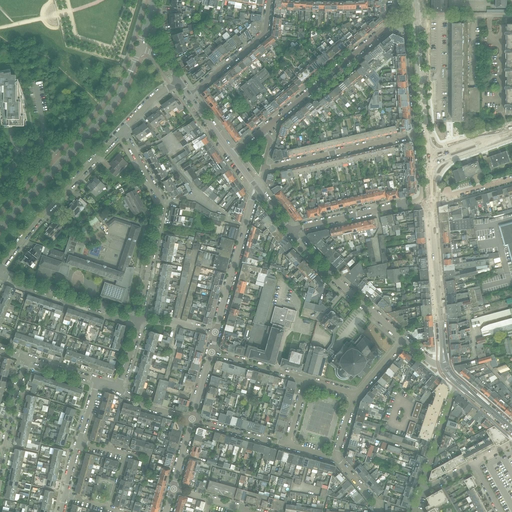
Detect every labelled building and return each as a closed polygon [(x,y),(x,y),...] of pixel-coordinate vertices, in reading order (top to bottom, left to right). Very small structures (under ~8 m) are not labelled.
[(182,2),(174,0),(171,0),(171,3),(172,3),(171,7),(176,7),(186,9),(185,11),(190,12),(191,9),(191,8),(186,7),(181,6),(182,2)] [(214,0),(213,8),(216,9),(217,6),(221,7),(222,0),(214,0)] [(228,0),(222,0),(221,7),(219,13),(221,13),(221,11),(222,11),(223,9),(224,6),(225,0),(228,1),(228,0)] [(259,6),(259,7),(259,12),(262,12),(263,0),(255,0),(255,6),(259,6)] [(294,1),(287,0),(285,19),(286,19),(287,14),(289,15),(289,11),(290,10),(293,10),(294,1)] [(431,0),(432,12),(435,12),(435,13),(441,13),(441,12),(443,12),(443,0),(431,0)] [(386,13),(386,12),(376,13),(375,13),(375,16),(377,16),(377,18),(376,19),(374,18),(372,16),(373,15),(373,13),(371,13),(368,13),(368,15),(370,17),(377,26),(378,26),(377,26),(378,25),(383,22),(383,21),(384,21),(386,19),(386,18),(386,15),(386,13)] [(273,21),(273,23),(292,26),(292,23),(287,23),(287,22),(281,22),(281,18),(273,17),(273,21)] [(377,26),(370,17),(365,21),(372,30),(373,30),(372,30),(374,29),(374,28),(375,28),(376,27),(376,26),(377,26)] [(357,23),(355,20),(353,21),(356,24),(355,25),(359,30),(357,31),(362,38),(363,38),(363,37),(364,37),(365,37),(365,36),(365,35),(367,34),(361,28),(361,27),(358,23),(357,23)] [(364,25),(361,27),(361,28),(367,34),(372,30),(365,21),(364,20),(362,22),(364,25)] [(261,21),(254,21),(249,25),(249,26),(246,28),(253,36),(260,30),(261,21)] [(357,31),(349,22),(343,25),(346,28),(346,29),(349,27),(352,31),(353,31),(353,32),(351,34),(357,42),(358,42),(358,41),(359,42),(360,41),(360,40),(362,38),(357,31)] [(453,23),(453,39),(468,39),(468,22),(460,22),(460,23),(453,23)] [(238,28),(241,30),(240,30),(248,40),(253,36),(246,28),(245,27),(242,29),(240,26),(238,28)] [(241,30),(238,28),(237,29),(241,34),(238,37),(241,41),(243,43),(248,40),(240,30),(241,30)] [(241,41),(238,37),(235,33),(232,35),(232,34),(231,34),(230,33),(229,30),(227,32),(237,45),(239,43),(241,42),(241,41)] [(186,34),(186,31),(183,32),(173,35),(175,41),(183,38),(182,35),(186,34)] [(237,45),(227,32),(225,34),(227,36),(228,37),(227,37),(228,38),(225,40),(232,49),(233,48),(235,47),(235,46),(237,45)] [(351,34),(349,32),(344,36),(351,44),(353,46),(356,44),(356,43),(357,42),(351,34)] [(344,36),(342,33),(339,35),(341,37),(339,39),(339,40),(345,46),(346,48),(351,44),(344,36)] [(392,57),(404,56),(405,56),(403,38),(392,33),(378,45),(386,54),(389,57),(392,57)] [(278,37),(271,36),(266,40),(270,45),(271,44),(274,48),(277,45),(274,42),(279,38),(278,37)] [(330,37),(328,36),(326,37),(328,39),(327,40),(331,46),(329,48),(335,55),(335,54),(336,54),(340,50),(334,43),(331,39),(330,37)] [(219,37),(217,39),(228,53),(232,50),(231,49),(232,49),(225,40),(223,42),(222,41),(221,41),(221,40),(219,37)] [(335,40),(333,37),(331,39),(334,43),(340,50),(345,46),(339,40),(338,38),(335,40)] [(183,38),(175,41),(174,41),(176,47),(177,47),(185,44),(189,42),(188,39),(184,41),(183,38)] [(228,53),(217,39),(215,41),(217,43),(218,43),(218,44),(219,46),(216,47),(223,56),(224,55),(224,56),(228,53)] [(468,55),(468,39),(453,39),(453,55),(468,55)] [(270,45),(266,40),(261,44),(268,54),(269,53),(274,60),(276,58),(274,55),(273,53),(271,51),(269,49),(272,47),(270,45)] [(321,43),(322,44),(320,46),(330,59),(330,58),(331,58),(335,55),(329,48),(323,41),(321,43)] [(186,46),(185,44),(177,47),(179,52),(189,49),(191,48),(190,45),(186,46)] [(268,54),(261,44),(256,48),(266,60),(268,63),(271,60),(266,55),(268,54)] [(377,46),(374,48),(380,57),(383,55),(383,56),(386,54),(378,45),(378,44),(376,46),(377,46)] [(208,46),(219,60),(220,59),(223,57),(222,57),(223,56),(216,47),(214,49),(213,48),(212,49),(212,48),(212,47),(210,45),(208,46)] [(219,60),(208,46),(203,50),(205,53),(211,60),(214,64),(219,60)] [(330,59),(320,46),(317,49),(320,53),(321,52),(323,54),(322,55),(322,54),(319,56),(319,55),(318,55),(323,60),(325,63),(330,59)] [(266,60),(256,48),(251,52),(257,59),(258,60),(260,58),(263,62),(266,60)] [(380,57),(374,48),(370,51),(368,53),(368,54),(378,66),(378,65),(381,63),(377,59),(380,57)] [(314,59),(320,67),(325,63),(323,60),(318,55),(315,51),(312,53),(315,57),(313,58),(314,59)] [(257,59),(251,52),(246,56),(257,69),(257,68),(258,68),(257,67),(258,66),(256,64),(257,64),(255,61),(257,59)] [(378,66),(368,54),(366,55),(363,58),(364,59),(368,65),(371,62),(377,69),(379,67),(378,65),(378,66)] [(188,58),(187,58),(182,61),(184,63),(183,64),(185,66),(198,58),(197,55),(193,57),(192,55),(188,57),(188,58)] [(468,71),(468,55),(453,55),(453,71),(468,71)] [(257,69),(246,56),(242,60),(254,76),(260,71),(257,68),(257,69)] [(311,61),(308,57),(306,59),(316,70),(320,67),(314,59),(311,61)] [(200,60),(198,58),(185,66),(186,69),(187,68),(188,70),(194,67),(198,65),(196,62),(200,60)] [(316,70),(306,59),(303,60),(305,62),(302,64),(305,67),(311,74),(316,70)] [(368,65),(364,59),(359,64),(361,66),(377,86),(377,84),(378,83),(380,78),(368,65)] [(215,65),(214,64),(211,60),(206,63),(210,69),(215,65)] [(254,76),(242,60),(237,64),(243,71),(245,69),(248,73),(252,78),(254,76)] [(243,71),(237,64),(232,68),(238,75),(241,73),(244,77),(246,75),(243,71)] [(305,67),(302,64),(299,66),(297,67),(300,71),(306,78),(311,74),(305,67)] [(377,86),(361,66),(356,69),(364,80),(374,92),(377,86)] [(202,67),(201,68),(200,68),(192,74),(193,75),(192,78),(196,79),(196,80),(199,77),(205,73),(202,70),(204,69),(202,67)] [(271,75),(264,67),(260,71),(254,76),(261,83),(271,75)] [(295,69),(293,67),(292,68),(291,67),(290,68),(292,71),(296,75),(297,77),(302,82),(303,81),(306,78),(300,71),(298,73),(297,72),(296,72),(294,70),(295,69)] [(240,77),(238,75),(232,68),(228,72),(237,83),(238,83),(239,81),(238,79),(240,77)] [(286,70),(285,68),(283,70),(286,74),(293,82),(298,88),(303,84),(302,82),(297,77),(296,75),(294,77),(289,71),(289,72),(287,69),(286,70)] [(364,80),(356,69),(356,70),(351,73),(361,85),(363,87),(364,86),(362,83),(364,80)] [(405,69),(393,70),(393,73),(391,73),(386,73),(386,76),(386,77),(406,75),(406,72),(405,71),(406,71),(406,69),(405,69)] [(11,75),(11,74),(10,70),(0,71),(0,117),(1,125),(2,125),(16,125),(24,125),(24,118),(22,118),(22,115),(20,115),(20,101),(18,101),(18,98),(17,99),(17,84),(15,84),(15,75),(11,75)] [(468,88),(468,71),(453,71),(453,88),(468,88)] [(237,83),(228,72),(223,76),(229,83),(232,87),(235,84),(235,85),(236,84),(237,85),(236,86),(238,89),(240,87),(241,87),(238,83),(237,83)] [(361,85),(351,73),(346,78),(352,85),(353,85),(355,83),(357,85),(359,87),(361,85)] [(229,83),(223,76),(218,79),(224,86),(226,84),(230,89),(232,87),(229,83)] [(261,83),(254,76),(252,78),(241,87),(240,87),(246,95),(249,97),(253,103),(258,99),(265,107),(270,114),(275,110),(269,103),(263,96),(262,95),(267,91),(261,83)] [(281,78),(294,94),(300,90),(298,88),(293,82),(291,84),(286,77),(285,78),(284,76),(281,78)] [(283,91),(290,98),(294,94),(281,78),(281,77),(278,79),(280,82),(280,83),(285,89),(283,91)] [(352,85),(346,78),(342,81),(354,96),(356,94),(350,87),(352,85)] [(224,86),(218,79),(213,83),(218,89),(222,93),(225,98),(228,96),(221,88),(224,86)] [(354,96),(342,81),(337,85),(343,93),(345,91),(350,97),(351,98),(354,96)] [(218,89),(213,83),(211,85),(201,94),(200,95),(202,97),(204,100),(211,94),(209,91),(210,90),(213,87),(216,91),(218,89)] [(379,109),(379,102),(378,96),(378,90),(378,84),(377,84),(377,86),(374,92),(371,98),(369,104),(368,106),(368,109),(368,112),(376,110),(379,109)] [(282,99),(272,87),(271,86),(270,85),(268,87),(276,97),(274,99),(280,107),(285,102),(282,99)] [(275,85),(272,87),(282,99),(285,102),(290,98),(283,91),(281,93),(275,85)] [(346,106),(348,108),(351,106),(341,94),(343,93),(337,85),(332,89),(334,92),(346,106)] [(480,88),(468,88),(453,88),(453,104),(480,104),(480,88)] [(222,93),(218,89),(216,91),(217,93),(213,97),(211,94),(204,100),(208,105),(217,97),(219,95),(222,93)] [(334,92),(332,89),(327,94),(334,102),(336,100),(343,109),(346,106),(334,92)] [(334,102),(327,94),(322,97),(329,106),(334,111),(335,109),(334,108),(333,106),(336,104),(334,102)] [(176,102),(173,97),(167,101),(173,110),(176,107),(179,111),(184,108),(179,102),(178,102),(178,101),(176,101),(176,102)] [(219,99),(217,97),(208,105),(208,106),(209,106),(209,107),(210,108),(211,108),(211,109),(217,104),(218,104),(216,102),(219,99)] [(329,106),(322,97),(317,101),(322,107),(329,116),(331,114),(328,110),(327,110),(326,110),(326,109),(327,108),(329,106)] [(272,101),(269,103),(275,110),(278,108),(280,107),(274,99),(273,98),(271,100),(272,101)] [(315,100),(311,103),(315,109),(318,112),(324,119),(326,117),(322,113),(319,110),(322,107),(317,101),(316,100),(315,100)] [(173,110),(167,101),(161,105),(165,111),(163,113),(168,119),(171,117),(168,113),(173,110)] [(309,102),(304,106),(310,113),(313,116),(318,112),(315,109),(311,103),(310,102),(309,102)] [(360,107),(357,109),(360,114),(365,109),(360,103),(358,105),(360,107)] [(219,107),(217,104),(211,109),(214,114),(222,107),(220,105),(219,107)] [(480,112),(480,104),(453,104),(453,120),(468,120),(468,115),(468,112),(480,112)] [(261,108),(258,105),(256,107),(257,108),(266,118),(268,117),(270,114),(265,107),(262,109),(261,108)] [(226,108),(224,106),(222,107),(214,114),(217,118),(224,113),(222,111),(226,108)] [(310,113),(304,106),(299,110),(306,118),(309,121),(311,119),(307,115),(310,113)] [(266,118),(257,108),(253,111),(254,113),(254,114),(261,122),(263,121),(263,120),(266,118)] [(158,110),(153,114),(159,123),(164,119),(166,122),(168,120),(168,119),(163,113),(162,111),(160,113),(158,110)] [(306,118),(299,110),(294,114),(304,125),(307,129),(309,127),(303,121),(306,118)] [(231,116),(230,114),(226,116),(224,113),(217,118),(221,124),(231,116)] [(249,117),(246,113),(244,114),(247,118),(243,121),(248,126),(251,130),(256,126),(249,117)] [(159,123),(153,114),(147,118),(149,120),(147,122),(148,124),(153,131),(155,129),(153,126),(159,123)] [(261,122),(254,114),(249,117),(256,126),(261,122)] [(304,125),(294,114),(289,118),(294,124),(296,126),(300,123),(301,124),(300,124),(302,126),(304,125)] [(233,118),(231,116),(221,124),(225,129),(231,123),(230,121),(233,118)] [(294,124),(289,118),(285,121),(291,128),(292,128),(293,127),(292,126),(294,124)] [(383,120),(383,118),(381,118),(382,124),(385,135),(390,134),(389,127),(386,128),(384,119),(383,120)] [(187,133),(189,132),(197,127),(193,121),(184,127),(184,129),(187,133)] [(248,126),(243,121),(241,123),(245,127),(246,126),(250,131),(251,130),(248,126)] [(291,128),(285,121),(281,125),(291,132),(296,134),(297,134),(292,128),(291,128)] [(144,123),(139,127),(145,135),(150,132),(152,134),(155,133),(153,131),(148,124),(146,125),(144,123)] [(235,128),(231,123),(225,129),(228,133),(235,128)] [(361,129),(359,123),(357,123),(361,140),(367,139),(366,133),(363,133),(362,129),(361,129)] [(410,123),(394,124),(396,133),(400,132),(402,131),(405,131),(409,130),(411,128),(410,123)] [(291,132),(281,125),(278,136),(284,137),(284,138),(287,136),(288,132),(291,132)] [(246,126),(245,127),(243,129),(245,131),(240,136),(238,133),(232,138),(235,143),(245,136),(245,135),(250,131),(246,126)] [(145,135),(139,127),(133,131),(135,133),(133,135),(139,144),(141,142),(139,139),(145,135)] [(201,132),(197,127),(189,132),(194,138),(201,132)] [(238,129),(236,127),(235,128),(228,133),(232,138),(238,133),(236,130),(238,129)] [(334,140),(331,140),(328,141),(329,148),(338,146),(335,131),(333,132),(333,134),(332,135),(334,140)] [(337,134),(336,131),(335,131),(338,146),(344,144),(342,138),(340,138),(338,133),(337,134)] [(325,142),(323,133),(320,134),(324,149),(329,148),(328,141),(325,142)] [(210,141),(206,136),(201,140),(200,137),(192,142),(194,146),(195,145),(198,149),(200,148),(203,146),(210,141)] [(277,139),(276,144),(274,151),(272,159),(273,161),(283,158),(281,149),(280,146),(279,146),(281,140),(277,139)] [(302,147),(300,140),(297,141),(298,146),(299,146),(301,154),(307,153),(305,146),(302,147)] [(213,146),(210,141),(203,146),(200,148),(198,149),(197,150),(199,152),(196,155),(191,158),(192,160),(201,154),(203,153),(213,146)] [(288,145),(287,142),(285,143),(287,149),(289,157),(295,156),(293,149),(290,150),(289,145),(288,145)] [(410,142),(398,144),(393,145),(395,151),(398,151),(399,151),(401,150),(401,151),(402,151),(413,150),(412,144),(412,143),(412,142),(411,142),(410,142)] [(284,150),(283,145),(280,146),(281,149),(283,158),(289,157),(287,149),(284,150)] [(216,151),(213,146),(203,153),(205,156),(204,157),(205,159),(207,157),(216,151)] [(143,154),(146,159),(154,155),(151,149),(143,154)] [(379,162),(376,149),(370,151),(372,158),(375,157),(376,160),(377,160),(377,163),(379,162)] [(220,155),(216,151),(207,157),(208,159),(211,158),(213,160),(220,155)] [(507,151),(502,152),(501,153),(500,151),(498,152),(499,153),(490,157),(494,167),(510,161),(507,151)] [(157,160),(154,155),(146,159),(149,165),(157,160)] [(223,160),(220,155),(213,160),(209,162),(211,165),(213,167),(223,160)] [(354,162),(353,155),(347,156),(349,163),(351,163),(352,165),(353,169),(356,169),(355,165),(354,162)] [(486,155),(483,156),(486,165),(489,173),(492,172),(486,155)] [(109,164),(113,168),(110,171),(115,176),(123,168),(121,166),(126,162),(122,159),(123,158),(122,157),(121,158),(119,156),(114,161),(113,160),(109,164)] [(341,157),(335,159),(332,159),(334,166),(336,173),(338,172),(337,166),(340,165),(340,168),(341,167),(342,170),(344,170),(343,167),(343,165),(341,157)] [(160,166),(157,160),(149,165),(152,170),(160,166)] [(226,165),(223,160),(213,167),(217,172),(226,165)] [(330,174),(327,161),(321,162),(322,169),(326,168),(327,171),(328,175),(330,175),(330,174)] [(478,161),(473,162),(473,163),(472,163),(471,162),(468,163),(468,164),(462,166),(462,167),(463,167),(453,171),(457,182),(474,176),(473,176),(473,175),(482,172),(478,161)] [(191,166),(188,163),(181,167),(184,171),(191,166)] [(230,169),(226,165),(217,172),(214,174),(216,176),(221,172),(222,174),(230,169)] [(163,171),(160,166),(152,170),(155,175),(163,171)] [(306,179),(303,166),(297,167),(299,174),(302,174),(302,177),(304,176),(304,179),(306,179)] [(233,174),(230,169),(222,174),(223,175),(217,179),(218,181),(221,179),(223,181),(233,174)] [(293,177),(293,176),(291,169),(285,170),(289,185),(292,186),(291,181),(290,181),(290,178),(293,177)] [(165,170),(163,171),(155,175),(158,181),(168,175),(165,170)] [(289,185),(285,170),(279,171),(281,178),(282,181),(282,182),(285,181),(286,182),(287,185),(287,184),(289,185)] [(276,175),(275,172),(267,174),(266,179),(277,182),(278,182),(282,181),(281,178),(276,179),(275,179),(276,175)] [(236,179),(233,174),(223,181),(223,182),(222,183),(226,187),(229,184),(236,179)] [(212,175),(204,182),(206,183),(213,177),(212,175)] [(87,187),(90,190),(96,196),(98,193),(97,192),(103,184),(99,180),(99,179),(98,178),(98,179),(96,177),(96,178),(91,184),(90,183),(87,187)] [(170,178),(167,180),(162,182),(165,188),(173,183),(170,178)] [(197,178),(193,181),(197,187),(201,184),(197,178)] [(240,183),(236,179),(229,184),(226,187),(224,190),(226,191),(229,188),(231,186),(233,188),(240,183)] [(277,182),(266,179),(265,183),(267,186),(272,187),(273,184),(277,185),(277,182)] [(395,190),(393,181),(388,182),(392,199),(399,198),(397,192),(397,189),(395,190)] [(176,189),(173,183),(165,188),(169,193),(176,189)] [(243,188),(240,183),(233,188),(229,192),(226,195),(228,197),(231,193),(233,195),(236,193),(243,188)] [(282,188),(278,192),(274,195),(275,197),(276,197),(278,200),(284,195),(282,192),(287,189),(286,188),(289,186),(289,185),(287,184),(287,185),(282,188)] [(374,190),(373,185),(371,185),(371,189),(374,200),(380,199),(378,191),(375,192),(375,190),(374,190)] [(267,186),(274,194),(278,191),(278,192),(282,188),(281,187),(277,186),(274,188),(272,187),(267,186)] [(363,195),(361,187),(358,188),(360,195),(362,203),(368,202),(366,194),(363,195)] [(416,187),(406,188),(404,188),(404,191),(397,192),(399,198),(400,198),(400,197),(406,196),(407,196),(414,194),(415,194),(416,192),(416,191),(416,190),(416,188),(415,188),(416,187)] [(213,192),(208,188),(203,192),(208,197),(213,192)] [(243,188),(236,193),(233,195),(232,197),(228,202),(224,206),(227,208),(230,204),(233,200),(238,195),(240,200),(245,196),(243,193),(246,191),(243,188)] [(179,194),(176,189),(169,193),(172,198),(175,196),(177,199),(183,195),(182,193),(179,194)] [(374,200),(371,189),(365,190),(366,194),(368,202),(374,200)] [(506,203),(503,189),(497,191),(499,199),(502,198),(504,204),(506,203)] [(130,209),(134,216),(137,214),(142,211),(140,207),(144,205),(135,190),(131,192),(131,191),(126,194),(127,196),(124,197),(127,203),(130,201),(133,207),(130,209)] [(350,197),(349,190),(347,190),(348,198),(350,206),(352,205),(353,206),(355,205),(355,204),(356,204),(354,196),(350,197)] [(357,196),(356,190),(353,191),(354,196),(356,204),(362,203),(360,195),(357,196)] [(248,194),(246,191),(243,193),(245,196),(240,200),(241,201),(242,202),(244,201),(247,202),(249,196),(247,194),(248,194)] [(499,199),(497,191),(492,192),(496,206),(498,205),(498,203),(500,202),(499,199)] [(218,196),(213,192),(208,197),(214,201),(218,196)] [(496,206),(492,192),(487,193),(489,202),(492,201),(493,207),(494,206),(495,210),(497,209),(496,206)] [(338,199),(337,193),(335,194),(336,200),(338,208),(343,207),(341,198),(338,199)] [(344,199),(343,193),(341,193),(342,198),(341,198),(343,207),(350,206),(348,198),(344,199)] [(490,204),(489,202),(487,193),(481,195),(485,208),(488,208),(487,205),(490,204)] [(288,200),(284,195),(278,200),(279,202),(282,205),(288,200)] [(485,208),(481,195),(476,196),(478,205),(481,204),(482,209),(484,208),(484,209),(485,208)] [(329,196),(329,199),(332,210),(338,208),(336,200),(333,201),(331,196),(329,196)] [(316,198),(318,207),(319,212),(322,212),(323,212),(324,212),(324,211),(326,211),(324,199),(323,199),(320,200),(319,200),(319,197),(316,198)] [(326,197),(323,197),(323,199),(324,199),(326,211),(332,210),(329,199),(326,200),(326,197)] [(84,207),(87,204),(80,198),(78,200),(77,199),(74,202),(71,202),(69,205),(70,206),(67,210),(71,214),(72,213),(75,216),(80,211),(79,210),(83,206),(84,207)] [(475,214),(470,198),(466,199),(467,206),(468,207),(470,207),(472,212),(472,215),(470,215),(470,218),(473,218),(475,217),(475,214)] [(314,202),(313,199),(311,200),(311,202),(314,217),(320,215),(319,212),(318,207),(315,208),(314,202)] [(291,203),(288,200),(282,205),(284,208),(286,210),(296,202),(295,200),(291,203)] [(464,207),(462,200),(455,202),(449,204),(439,207),(440,212),(448,212),(462,208),(464,207)] [(242,202),(241,201),(240,205),(238,204),(237,208),(245,210),(247,202),(244,201),(242,202)] [(298,204),(296,202),(286,210),(287,212),(290,215),(296,210),(294,207),(298,204)] [(314,217),(311,202),(308,203),(310,209),(306,210),(307,214),(308,218),(314,217)] [(186,204),(180,203),(179,209),(171,207),(170,214),(179,216),(180,209),(185,210),(186,207),(186,204)] [(264,211),(259,204),(258,205),(253,220),(254,220),(258,216),(257,216),(264,211)] [(305,215),(302,215),(300,212),(301,211),(302,212),(304,210),(301,206),(296,210),(290,215),(292,218),(294,221),(295,221),(298,221),(298,220),(299,220),(303,219),(306,219),(305,215)] [(463,219),(462,208),(448,212),(440,212),(441,221),(463,219)] [(267,215),(264,211),(257,216),(258,216),(254,220),(255,219),(256,221),(257,223),(257,222),(267,215)] [(406,216),(405,212),(396,214),(393,214),(392,215),(393,219),(393,220),(398,219),(409,217),(409,215),(406,216)] [(243,215),(236,213),(235,216),(234,216),(234,215),(231,214),(231,216),(241,224),(243,215)] [(179,216),(170,214),(169,221),(176,222),(176,225),(182,226),(183,223),(178,222),(179,216)] [(270,218),(267,215),(257,222),(257,223),(259,225),(260,224),(261,226),(263,225),(262,225),(270,218)] [(393,219),(392,215),(386,216),(388,225),(392,224),(393,232),(395,232),(395,230),(394,225),(393,220),(393,219)] [(95,216),(88,222),(91,227),(99,221),(95,216)] [(219,221),(216,220),(213,219),(209,218),(208,223),(221,226),(222,221),(219,221)] [(274,223),(270,218),(262,225),(263,225),(264,227),(265,226),(267,228),(274,223)] [(367,220),(370,231),(376,229),(376,228),(379,227),(378,223),(377,218),(367,220)] [(475,228),(473,218),(470,218),(467,219),(463,219),(441,221),(442,232),(450,231),(464,230),(466,229),(475,228)] [(115,223),(129,227),(130,224),(114,219),(107,225),(109,228),(115,223)] [(370,231),(367,220),(361,222),(364,233),(367,232),(367,236),(371,235),(370,231)] [(49,228),(46,231),(52,237),(61,227),(55,221),(52,224),(51,223),(48,227),(49,228)] [(364,233),(361,222),(356,223),(358,234),(364,233)] [(263,234),(264,235),(269,231),(271,233),(278,227),(274,223),(267,228),(264,232),(263,234)] [(358,234),(356,223),(350,224),(352,232),(352,236),(358,234)] [(115,285),(105,282),(100,296),(121,302),(122,302),(127,303),(133,272),(130,272),(131,268),(128,267),(141,227),(132,224),(117,270),(73,256),(79,236),(70,234),(64,253),(45,247),(39,265),(59,272),(66,274),(67,267),(68,264),(117,280),(115,285)] [(262,236),(263,234),(259,232),(260,230),(252,225),(250,231),(259,235),(262,236)] [(511,225),(508,227),(508,225),(506,225),(502,226),(501,228),(505,244),(507,245),(508,244),(511,258),(511,225)] [(344,238),(343,234),(341,226),(335,228),(338,239),(344,238)] [(281,232),(278,227),(271,233),(274,237),(281,232)] [(239,229),(233,228),(230,237),(224,235),(223,237),(233,240),(234,238),(236,239),(239,229)] [(338,239),(335,228),(329,229),(331,236),(335,240),(338,239)] [(328,229),(307,234),(306,236),(314,244),(314,245),(315,245),(322,238),(324,236),(329,235),(328,229)] [(259,235),(250,231),(249,236),(258,240),(259,235)] [(285,236),(281,232),(274,237),(273,238),(273,240),(271,243),(269,249),(271,250),(273,244),(276,240),(278,242),(285,236)] [(171,236),(166,235),(165,241),(174,243),(176,237),(171,236)] [(258,240),(249,236),(248,241),(256,245),(260,246),(260,243),(257,242),(258,240)] [(289,241),(285,236),(278,242),(277,243),(276,246),(277,247),(280,245),(282,246),(289,241)] [(234,240),(233,240),(223,237),(222,241),(218,240),(217,242),(232,246),(234,240)] [(330,237),(325,241),(322,238),(315,245),(317,248),(319,249),(326,243),(330,239),(330,237)] [(213,244),(217,245),(216,248),(230,252),(232,246),(217,242),(210,240),(209,243),(213,244)] [(182,245),(178,244),(174,243),(165,241),(164,248),(177,250),(178,246),(182,247),(182,245)] [(256,245),(248,241),(246,246),(255,250),(258,251),(258,249),(255,248),(256,246),(259,247),(260,246),(256,245)] [(293,246),(289,241),(282,246),(282,247),(281,247),(278,254),(281,255),(281,254),(282,253),(285,251),(289,249),(293,246)] [(326,243),(319,249),(323,254),(330,248),(332,246),(330,244),(328,245),(326,243)] [(25,256),(21,262),(24,263),(25,262),(30,266),(34,261),(36,262),(40,257),(43,246),(36,244),(32,249),(31,248),(29,252),(28,251),(24,256),(25,256)] [(255,250),(246,246),(245,251),(254,254),(255,255),(255,254),(254,253),(255,251),(258,252),(258,251),(255,250)] [(177,250),(164,248),(163,254),(172,255),(176,256),(180,257),(183,257),(183,255),(180,255),(180,254),(176,254),(177,250)] [(220,252),(219,256),(229,258),(230,252),(216,248),(215,248),(214,251),(220,252)] [(292,248),(289,252),(287,253),(286,252),(284,254),(285,255),(285,256),(287,258),(285,259),(287,261),(285,263),(296,252),(292,248)] [(325,256),(327,258),(335,251),(333,248),(332,249),(330,248),(323,254),(325,256)] [(426,255),(426,248),(414,249),(413,250),(413,252),(415,252),(415,255),(416,255),(416,257),(426,255)] [(342,253),(338,249),(335,251),(327,258),(330,261),(332,263),(340,255),(342,253)] [(254,254),(245,251),(243,256),(247,257),(252,259),(258,261),(262,262),(263,260),(258,259),(258,258),(253,257),(254,254)] [(300,256),(296,252),(285,263),(287,265),(290,261),(292,263),(300,256)] [(172,255),(163,254),(161,260),(171,262),(172,255)] [(219,256),(216,255),(214,261),(227,264),(229,258),(219,256)] [(343,260),(344,259),(340,255),(332,263),(336,267),(343,260)] [(428,269),(426,255),(416,257),(413,257),(413,259),(416,258),(417,264),(415,264),(416,267),(415,267),(415,270),(428,269)] [(247,257),(243,256),(242,261),(243,262),(243,263),(254,266),(255,263),(257,264),(258,261),(252,259),(247,257)] [(303,260),(300,256),(292,263),(294,265),(290,269),(292,271),(297,266),(303,260)] [(488,259),(488,256),(473,258),(465,259),(465,260),(462,260),(462,259),(460,260),(460,258),(458,258),(458,257),(444,259),(445,265),(474,261),(488,259)] [(354,257),(350,261),(347,264),(339,271),(344,276),(351,269),(349,266),(355,260),(354,257)] [(490,265),(489,259),(488,259),(474,261),(445,265),(445,270),(455,269),(463,268),(490,265)] [(306,263),(303,260),(297,266),(299,269),(293,275),(295,277),(300,273),(308,265),(306,263)] [(347,264),(343,260),(336,267),(339,271),(347,264)] [(398,260),(387,262),(382,264),(376,265),(371,266),(367,267),(367,268),(368,273),(369,277),(370,277),(380,275),(387,274),(387,279),(388,283),(396,283),(400,282),(400,277),(399,268),(398,260)] [(227,264),(214,261),(213,267),(224,270),(226,269),(227,264)] [(359,261),(351,269),(344,276),(352,284),(359,275),(360,275),(363,274),(362,270),(359,261)] [(172,265),(163,263),(162,270),(179,273),(179,270),(172,269),(172,265)] [(268,270),(254,266),(243,263),(242,267),(256,271),(259,272),(257,278),(257,280),(256,284),(261,286),(264,287),(268,270)] [(313,270),(308,265),(300,273),(302,275),(298,279),(300,282),(303,278),(313,270)] [(256,271),(242,267),(240,273),(254,277),(256,271)] [(408,267),(399,268),(400,277),(410,276),(410,271),(408,271),(408,268),(408,267)] [(463,270),(463,268),(455,269),(445,270),(445,281),(462,277),(478,273),(477,267),(463,270)] [(269,269),(268,270),(264,287),(262,292),(261,298),(255,316),(253,322),(263,325),(276,280),(275,280),(276,277),(270,276),(271,270),(269,269)] [(317,274),(313,270),(303,278),(306,281),(304,287),(307,287),(309,282),(313,278),(317,274)] [(217,271),(215,278),(223,280),(225,273),(217,271)] [(254,277),(240,273),(238,280),(246,282),(249,283),(250,281),(253,282),(253,280),(257,280),(257,278),(254,277)] [(325,282),(321,278),(318,275),(310,282),(307,292),(309,292),(306,301),(309,302),(312,293),(315,283),(318,286),(317,286),(318,288),(316,290),(319,293),(321,291),(321,290),(323,288),(321,286),(325,282)] [(361,276),(359,275),(352,284),(356,287),(362,280),(359,278),(361,276)] [(215,278),(212,277),(211,281),(209,280),(206,279),(205,282),(208,283),(210,283),(221,286),(223,280),(215,278)] [(364,278),(362,280),(356,287),(360,290),(368,282),(365,280),(367,278),(367,277),(364,278)] [(462,277),(445,281),(446,288),(464,283),(464,281),(463,281),(462,277)] [(246,282),(238,280),(237,285),(245,288),(247,288),(249,289),(250,286),(246,285),(246,282)] [(368,282),(360,290),(364,294),(370,287),(368,285),(371,282),(370,281),(368,282)] [(210,283),(209,287),(206,286),(205,289),(211,290),(219,292),(221,286),(210,283)] [(465,286),(464,283),(446,288),(447,293),(456,291),(457,291),(456,288),(465,286)] [(16,289),(7,285),(4,291),(13,295),(17,296),(20,298),(21,298),(22,295),(14,293),(16,289)] [(372,285),(370,287),(364,294),(368,298),(376,288),(376,289),(372,285)] [(482,296),(480,286),(468,289),(468,292),(469,294),(469,296),(470,299),(457,303),(448,304),(449,313),(457,313),(461,312),(471,309),(479,307),(478,305),(486,303),(485,296),(482,296)] [(168,290),(158,288),(157,294),(175,298),(176,295),(167,294),(168,290)] [(381,291),(380,288),(376,288),(368,298),(372,301),(381,291)] [(179,290),(173,315),(173,317),(176,318),(184,291),(183,291),(179,290)] [(13,295),(4,291),(2,297),(11,301),(13,295)] [(214,292),(211,291),(209,298),(217,300),(219,293),(214,292)] [(243,293),(235,291),(234,297),(242,299),(248,301),(250,301),(250,298),(242,296),(243,293)] [(329,291),(325,295),(327,296),(325,298),(333,304),(336,300),(335,299),(338,296),(334,293),(333,295),(329,291)] [(381,292),(381,291),(372,301),(376,305),(384,296),(381,294),(382,293),(381,292)] [(34,296),(28,294),(26,298),(25,303),(31,305),(34,296)] [(469,296),(469,294),(447,299),(448,304),(457,303),(457,299),(462,299),(462,298),(465,298),(469,296)] [(40,298),(34,296),(31,305),(30,307),(30,308),(29,312),(31,313),(34,306),(37,307),(40,298)] [(388,296),(385,296),(384,296),(376,305),(380,308),(391,306),(388,296)] [(11,301),(2,297),(0,302),(0,303),(9,307),(12,308),(16,309),(17,307),(10,304),(11,301)] [(46,300),(40,298),(37,307),(40,308),(39,311),(38,315),(40,316),(46,300)] [(217,300),(209,298),(208,304),(216,306),(217,300)] [(52,302),(46,300),(40,316),(43,317),(45,309),(49,311),(52,302)] [(208,304),(198,301),(197,304),(207,307),(206,310),(214,312),(216,306),(208,304)] [(305,301),(303,308),(319,312),(321,307),(321,306),(319,305),(305,301)] [(58,304),(52,302),(49,311),(52,312),(50,319),(52,320),(58,304)] [(9,307),(0,303),(0,309),(6,312),(9,307)] [(64,306),(58,304),(52,320),(55,321),(56,317),(57,317),(58,314),(61,315),(64,306)] [(432,315),(431,304),(422,305),(409,308),(407,308),(401,309),(385,313),(396,322),(407,319),(416,317),(419,317),(419,316),(423,316),(432,315)] [(283,309),(275,306),(271,323),(273,323),(284,327),(289,328),(291,321),(293,322),(297,311),(284,308),(283,309)] [(74,309),(68,307),(64,320),(68,321),(66,325),(69,325),(70,321),(71,318),(74,309)] [(511,308),(510,309),(471,319),(473,327),(480,326),(484,322),(511,314),(511,313),(511,308)] [(6,312),(0,309),(0,316),(4,318),(7,319),(11,321),(12,319),(5,316),(6,312)] [(80,311),(74,309),(71,318),(77,320),(80,311)] [(214,312),(206,310),(204,316),(212,318),(214,312)] [(86,313),(80,311),(77,320),(81,321),(78,328),(81,329),(82,325),(83,322),(86,313)] [(323,320),(321,323),(325,326),(325,325),(329,329),(329,331),(331,332),(333,332),(334,331),(335,330),(341,323),(342,322),(341,322),(342,321),(342,319),(340,318),(339,318),(334,314),(334,313),(332,311),(331,311),(327,315),(326,315),(322,320),(323,320)] [(92,315),(86,313),(83,322),(89,324),(92,315)] [(237,316),(229,313),(227,319),(237,321),(242,323),(244,323),(245,321),(241,320),(238,319),(236,318),(237,316)] [(98,317),(92,315),(89,324),(95,326),(98,317)] [(433,326),(432,315),(423,316),(419,316),(419,317),(416,317),(416,322),(416,328),(424,327),(433,326)] [(212,318),(204,316),(202,323),(210,325),(212,318)] [(466,316),(461,317),(458,318),(449,319),(449,324),(459,323),(467,321),(466,318),(467,318),(466,316)] [(104,319),(98,317),(95,326),(101,328),(104,319)] [(511,318),(489,324),(483,327),(481,330),(482,332),(483,337),(485,337),(511,329),(511,318)] [(237,321),(227,319),(226,324),(236,327),(237,324),(241,325),(242,323),(237,321)] [(467,321),(459,323),(449,324),(450,329),(459,328),(459,325),(460,325),(461,326),(467,323),(468,326),(470,325),(469,322),(468,323),(467,321)] [(126,326),(117,323),(115,329),(125,332),(126,326)] [(284,327),(273,323),(272,327),(268,326),(266,333),(270,334),(265,351),(257,348),(257,347),(248,345),(245,356),(274,364),(275,359),(283,330),(284,327)] [(237,327),(236,327),(226,324),(224,330),(239,334),(242,335),(242,333),(236,331),(237,327)] [(410,329),(407,330),(406,331),(416,339),(425,337),(427,337),(433,336),(433,326),(424,327),(416,328),(410,329)] [(112,328),(108,327),(108,330),(114,332),(114,335),(123,338),(125,332),(115,329),(115,330),(112,329),(112,328)] [(242,333),(242,335),(244,336),(243,339),(247,340),(249,340),(252,331),(246,330),(243,329),(242,333)] [(160,334),(150,331),(148,338),(158,340),(160,334)] [(332,343),(326,350),(328,351),(328,350),(333,354),(330,358),(331,358),(330,359),(331,360),(329,363),(334,368),(334,369),(334,370),(335,370),(335,371),(335,372),(335,373),(335,374),(336,375),(336,376),(337,377),(338,378),(339,378),(339,379),(340,379),(341,379),(342,380),(343,380),(344,380),(345,380),(346,379),(347,379),(350,381),(353,377),(354,377),(356,375),(357,375),(360,377),(361,377),(364,373),(367,371),(366,370),(370,366),(372,363),(374,360),(373,360),(373,359),(374,359),(374,358),(375,358),(375,357),(375,356),(375,355),(376,355),(381,349),(375,344),(375,345),(372,343),(373,342),(367,337),(367,338),(364,336),(362,334),(358,338),(356,341),(355,341),(354,341),(354,342),(351,340),(349,343),(347,341),(344,344),(340,348),(338,351),(336,353),(330,348),(334,344),(336,332),(334,331),(333,332),(332,343)] [(16,332),(14,337),(13,341),(19,343),(22,334),(16,332)] [(49,332),(46,332),(45,338),(44,338),(43,341),(40,340),(37,349),(43,351),(46,342),(47,339),(48,335),(49,332)] [(207,335),(200,333),(195,332),(194,338),(206,341),(207,335)] [(232,336),(223,333),(222,339),(227,340),(231,341),(231,340),(232,336)] [(28,336),(22,334),(19,343),(25,345),(28,336)] [(123,338),(114,335),(112,341),(121,344),(123,338)] [(469,335),(467,336),(465,337),(465,339),(459,341),(459,338),(451,339),(451,344),(461,343),(470,341),(469,335)] [(34,338),(28,336),(25,345),(31,347),(34,338)] [(61,337),(58,336),(58,338),(57,338),(56,342),(55,345),(52,344),(49,353),(54,355),(60,339),(61,337)] [(434,346),(433,336),(427,337),(425,337),(416,339),(425,347),(430,346),(434,346)] [(40,340),(34,338),(31,347),(37,349),(40,340)] [(158,340),(148,338),(147,343),(156,346),(158,340)] [(206,341),(194,338),(193,344),(196,345),(204,347),(206,341)] [(60,339),(54,355),(61,357),(64,348),(60,347),(63,340),(60,339)] [(109,340),(105,339),(104,342),(111,344),(110,347),(114,349),(119,350),(121,344),(112,341),(112,342),(108,341),(109,340)] [(227,340),(222,339),(220,347),(221,349),(228,351),(230,344),(227,343),(227,342),(226,342),(227,340)] [(249,340),(247,340),(245,347),(242,346),(240,354),(245,356),(248,345),(249,340)] [(238,342),(234,341),(234,342),(233,345),(230,344),(228,351),(235,353),(238,342)] [(46,342),(43,351),(49,353),(52,344),(46,342)] [(156,346),(147,343),(145,349),(154,352),(156,346)] [(280,365),(280,366),(300,371),(301,366),(302,364),(300,364),(304,352),(306,343),(304,343),(304,344),(300,343),(298,351),(290,349),(287,360),(282,358),(280,365)] [(483,346),(483,343),(478,344),(476,345),(477,348),(476,348),(477,352),(484,350),(483,346)] [(304,367),(303,372),(320,377),(321,377),(324,364),(324,362),(325,362),(329,363),(331,360),(330,359),(331,358),(330,358),(333,354),(328,350),(328,351),(326,350),(325,350),(326,349),(324,348),(323,349),(322,348),(321,347),(320,347),(317,346),(315,346),(313,345),(311,345),(304,367)] [(467,352),(466,348),(460,349),(451,349),(452,357),(460,356),(460,352),(467,352)] [(67,349),(65,354),(64,358),(70,360),(73,351),(67,349)] [(154,352),(145,349),(143,356),(155,359),(157,356),(161,357),(161,355),(157,353),(154,352)] [(188,349),(190,350),(189,355),(190,356),(201,359),(203,353),(188,349)] [(403,361),(402,360),(408,354),(404,350),(398,357),(401,359),(397,363),(401,366),(402,364),(403,361)] [(487,357),(485,353),(484,350),(477,352),(479,359),(487,357)] [(79,353),(73,351),(70,360),(76,362),(79,353)] [(86,351),(85,355),(82,364),(88,366),(91,357),(92,354),(90,353),(90,352),(89,352),(86,351)] [(85,355),(79,353),(76,362),(82,364),(85,355)] [(412,357),(408,354),(402,360),(403,361),(402,364),(404,364),(402,368),(403,368),(402,370),(404,370),(405,367),(407,364),(406,363),(412,357)] [(155,359),(143,356),(141,361),(150,364),(154,365),(158,367),(159,364),(155,363),(156,359),(155,359)] [(201,359),(190,356),(189,359),(192,360),(192,362),(199,364),(201,359)] [(492,360),(491,356),(487,357),(479,359),(462,364),(454,365),(455,369),(459,374),(465,368),(468,367),(490,360),(492,360)] [(97,359),(91,357),(88,366),(94,368),(97,359)] [(416,360),(412,357),(406,363),(407,364),(409,366),(405,374),(407,375),(409,371),(411,367),(410,367),(416,360)] [(103,361),(97,359),(94,368),(100,370),(103,361)] [(106,362),(103,361),(100,370),(106,372),(109,363),(110,360),(108,359),(107,359),(106,362)] [(223,362),(217,360),(216,361),(212,374),(219,376),(219,374),(216,373),(217,369),(221,370),(223,362)] [(409,382),(411,376),(414,370),(420,364),(416,360),(410,367),(411,367),(409,371),(407,375),(405,380),(409,382)] [(150,364),(141,361),(139,367),(149,370),(150,364)] [(192,362),(185,361),(185,363),(188,364),(187,367),(198,370),(199,364),(192,362)] [(395,361),(393,363),(390,366),(388,368),(395,373),(400,380),(401,377),(398,374),(399,373),(398,371),(397,372),(396,371),(397,370),(398,368),(399,370),(401,366),(397,363),(395,361)] [(2,363),(0,362),(0,365),(2,366),(1,369),(9,370),(10,365),(2,363)] [(229,364),(223,362),(221,370),(224,371),(223,374),(222,377),(225,378),(229,364)] [(114,365),(109,363),(106,372),(112,374),(115,365),(114,365)] [(237,366),(229,364),(225,378),(224,379),(227,380),(229,374),(232,375),(232,373),(235,374),(237,366)] [(419,374),(424,367),(420,364),(414,370),(411,376),(409,382),(405,390),(408,392),(413,383),(411,382),(413,380),(414,380),(416,377),(419,374)] [(467,369),(465,368),(459,374),(464,377),(469,371),(470,371),(474,370),(480,368),(486,366),(484,364),(467,369)] [(501,373),(507,371),(510,369),(506,364),(496,368),(501,373)] [(187,367),(183,366),(183,369),(189,370),(188,373),(196,375),(198,370),(187,367)] [(149,370),(139,367),(137,373),(147,376),(149,370)] [(428,371),(424,367),(419,374),(416,377),(418,379),(416,381),(418,383),(420,380),(428,371)] [(244,368),(242,368),(238,383),(240,384),(243,376),(245,377),(247,369),(246,368),(245,368),(244,368)] [(395,373),(388,368),(385,372),(391,377),(395,373)] [(253,370),(247,369),(245,377),(243,385),(246,385),(248,378),(250,378),(253,370)] [(475,372),(474,370),(470,371),(469,371),(464,377),(468,380),(473,374),(474,374),(477,373),(476,371),(475,372)] [(426,381),(432,374),(428,371),(420,380),(418,383),(419,383),(418,384),(420,385),(424,379),(426,381)] [(187,373),(183,372),(182,375),(186,376),(185,379),(194,382),(196,376),(187,373)] [(264,373),(258,372),(256,380),(254,386),(260,387),(261,383),(264,373)] [(391,377),(385,372),(381,377),(388,383),(389,381),(389,380),(391,377)] [(480,372),(477,373),(474,374),(473,374),(468,380),(472,384),(477,377),(475,376),(477,375),(481,374),(480,372)] [(31,392),(35,394),(38,384),(41,376),(39,375),(39,374),(35,373),(35,374),(31,373),(28,381),(36,383),(35,387),(33,391),(31,390),(31,392)] [(147,376),(137,373),(136,379),(145,382),(146,379),(153,381),(154,379),(150,377),(147,376)] [(269,375),(264,373),(261,383),(267,385),(267,384),(269,375)] [(432,374),(426,381),(423,385),(420,391),(424,393),(436,378),(432,374)] [(217,377),(212,375),(210,381),(227,385),(230,386),(231,381),(228,380),(227,383),(220,380),(220,378),(217,377)] [(484,380),(486,379),(485,375),(479,378),(478,376),(477,377),(472,384),(476,387),(481,381),(482,381),(484,380)] [(43,377),(41,376),(38,384),(44,386),(47,377),(43,376),(43,377)] [(280,378),(275,376),(270,393),(269,393),(268,396),(271,397),(272,394),(273,394),(274,389),(275,385),(278,386),(280,378)] [(48,387),(47,390),(45,394),(48,395),(49,391),(50,388),(53,380),(50,379),(51,378),(47,377),(44,386),(48,387)] [(388,383),(381,377),(377,381),(381,385),(383,386),(385,384),(386,385),(388,383)] [(440,381),(436,378),(424,393),(421,398),(419,400),(423,403),(432,392),(440,381)] [(145,382),(136,379),(134,385),(143,388),(145,382)] [(159,380),(154,398),(153,403),(162,405),(164,399),(165,393),(168,382),(164,380),(159,379),(159,380)] [(194,382),(185,379),(184,382),(181,381),(180,384),(193,387),(194,382)] [(295,382),(286,379),(284,385),(283,384),(283,386),(287,387),(295,389),(296,384),(295,382)] [(50,388),(52,389),(56,390),(59,381),(55,380),(53,380),(50,388)] [(488,384),(484,380),(482,381),(481,381),(476,387),(480,390),(485,385),(488,384)] [(63,382),(59,381),(56,390),(62,392),(65,384),(62,383),(63,382)] [(440,381),(432,392),(433,394),(433,396),(434,396),(432,403),(429,402),(427,407),(426,411),(424,418),(423,422),(421,425),(420,429),(419,433),(417,437),(430,441),(432,437),(433,434),(434,429),(435,426),(436,426),(437,423),(439,415),(440,412),(443,403),(442,403),(443,400),(444,400),(448,391),(449,389),(449,387),(448,387),(447,386),(441,381),(440,381)] [(380,385),(376,382),(373,386),(379,391),(381,389),(384,392),(385,390),(380,385)] [(505,386),(501,382),(497,385),(498,387),(496,388),(493,390),(492,387),(489,388),(484,394),(488,397),(493,392),(499,389),(501,388),(505,386)] [(67,384),(65,384),(62,392),(68,394),(71,385),(67,383),(67,384)] [(492,387),(490,383),(488,384),(485,385),(480,390),(484,394),(489,388),(492,387)] [(193,387),(180,384),(179,387),(184,388),(183,391),(191,393),(193,387)] [(75,386),(71,385),(68,394),(74,396),(76,387),(74,387),(75,386)] [(143,388),(134,385),(132,391),(141,394),(143,388)] [(217,388),(209,386),(207,392),(215,394),(218,395),(218,394),(219,392),(220,392),(221,389),(217,388)] [(379,391),(373,386),(369,390),(379,398),(381,400),(383,398),(381,396),(379,395),(381,393),(379,391)] [(507,389),(505,386),(501,388),(502,389),(500,391),(499,389),(493,392),(488,397),(492,401),(497,396),(498,395),(502,392),(506,390),(507,389)] [(79,388),(76,387),(74,396),(80,398),(83,388),(79,387),(79,388)] [(293,394),(276,390),(276,392),(281,393),(285,394),(284,397),(292,399),(293,394)] [(379,398),(369,390),(366,394),(372,399),(374,397),(377,400),(380,403),(382,401),(381,400),(379,398)] [(215,394),(207,392),(206,398),(218,401),(219,399),(216,398),(214,397),(215,394)] [(505,396),(504,394),(502,392),(498,395),(497,396),(492,401),(497,404),(502,398),(504,397),(505,396)] [(372,399),(366,394),(360,401),(369,403),(372,399)] [(459,394),(454,399),(452,406),(455,408),(452,411),(451,410),(449,415),(456,418),(468,403),(469,402),(459,394)] [(37,397),(27,395),(26,401),(36,403),(37,397)] [(292,399),(284,397),(280,396),(279,401),(280,401),(290,404),(292,399)] [(508,401),(504,397),(502,398),(497,404),(501,408),(505,403),(507,402),(508,401)] [(511,403),(511,397),(511,398),(510,399),(511,401),(509,403),(507,402),(505,403),(501,408),(505,411),(509,406),(511,403)] [(179,398),(178,401),(174,399),(173,402),(177,403),(188,406),(189,401),(179,398)] [(223,403),(218,401),(206,398),(204,404),(212,406),(213,403),(214,403),(219,404),(218,408),(221,408),(223,403)] [(36,403),(26,401),(25,407),(34,409),(36,403)] [(290,404),(280,401),(279,404),(278,406),(289,410),(290,404)] [(369,403),(360,401),(358,408),(376,413),(378,413),(379,410),(372,408),(367,407),(369,403)] [(422,404),(416,402),(411,417),(417,419),(422,404)] [(188,406),(177,403),(176,406),(173,405),(172,408),(185,412),(186,411),(188,406)] [(473,407),(468,403),(456,418),(449,415),(448,420),(454,422),(455,418),(457,420),(463,413),(462,412),(464,410),(467,413),(473,407)] [(213,406),(212,406),(204,404),(202,410),(211,412),(215,413),(216,411),(212,409),(213,406)] [(241,407),(238,406),(235,417),(232,416),(229,424),(235,426),(237,418),(238,418),(241,407)] [(278,406),(277,406),(275,412),(287,416),(289,410),(278,406)] [(34,409),(25,407),(23,413),(33,415),(34,409)] [(76,410),(67,407),(65,413),(73,416),(74,413),(75,414),(76,410)] [(478,411),(473,407),(467,413),(465,416),(470,420),(472,417),(478,411)] [(376,413),(358,408),(357,415),(367,418),(368,414),(370,414),(375,416),(376,413)] [(211,412),(202,410),(201,415),(201,416),(215,420),(216,417),(210,415),(211,412)] [(233,412),(228,410),(226,414),(224,422),(229,424),(232,416),(233,412)] [(248,411),(246,410),(245,413),(245,412),(241,427),(247,429),(249,421),(246,420),(248,411)] [(65,413),(62,412),(58,411),(57,413),(64,416),(63,419),(72,422),(73,418),(72,418),(73,416),(65,413)] [(482,414),(478,411),(472,417),(470,420),(467,424),(469,426),(474,420),(476,421),(476,420),(482,414)] [(245,412),(242,412),(240,418),(238,418),(237,418),(235,426),(241,427),(245,412)] [(257,413),(254,412),(252,422),(249,421),(247,429),(252,430),(256,415),(257,415),(257,413)] [(287,416),(275,412),(275,413),(276,413),(275,418),(278,419),(286,421),(287,416)] [(33,415),(23,413),(22,419),(32,421),(32,418),(40,419),(40,417),(36,416),(33,415)] [(226,414),(220,413),(218,421),(224,422),(226,414)] [(486,418),(482,414),(476,420),(479,422),(476,426),(477,427),(480,425),(486,418)] [(367,418),(357,415),(355,420),(373,425),(376,426),(379,427),(380,425),(367,421),(367,418)] [(171,420),(167,419),(163,418),(161,426),(164,427),(166,422),(170,423),(171,420)] [(492,423),(486,418),(480,425),(482,426),(483,426),(485,428),(493,424),(492,423)] [(32,421),(22,419),(21,426),(30,428),(30,427),(38,429),(38,427),(31,425),(32,421)] [(72,422),(63,419),(61,425),(69,428),(70,425),(71,426),(72,422)] [(286,421),(278,419),(277,422),(275,421),(275,424),(276,425),(284,427),(286,421)] [(373,425),(355,420),(353,426),(361,429),(362,426),(372,428),(373,425)] [(456,423),(454,422),(448,420),(446,426),(454,429),(456,423)] [(182,423),(174,421),(172,429),(181,431),(183,424),(182,423)] [(263,425),(260,424),(258,432),(264,434),(265,427),(266,424),(267,422),(264,421),(263,425)] [(406,433),(412,435),(416,423),(410,421),(406,433)] [(61,425),(58,424),(54,423),(53,425),(60,427),(59,431),(68,434),(70,430),(69,430),(69,428),(61,425)] [(284,427),(276,425),(275,428),(272,427),(271,429),(274,430),(283,433),(284,427)] [(510,439),(504,435),(493,425),(485,430),(489,436),(490,437),(494,444),(494,445),(498,443),(499,445),(507,441),(510,439)] [(30,428),(21,426),(19,432),(29,434),(30,430),(37,432),(38,429),(30,427),(30,428)] [(457,429),(454,429),(446,426),(444,431),(458,435),(458,433),(456,433),(457,429)] [(196,433),(203,435),(204,436),(205,434),(206,430),(198,428),(197,429),(196,433)] [(181,431),(172,429),(171,432),(170,432),(169,432),(167,431),(166,434),(179,437),(181,431)] [(283,433),(274,430),(274,433),(270,432),(269,435),(280,438),(281,438),(283,433)] [(68,434),(59,431),(58,435),(51,432),(50,435),(54,436),(57,437),(66,439),(66,437),(67,438),(68,434)] [(29,434),(19,432),(18,438),(28,440),(29,434)] [(220,434),(215,432),(213,437),(213,438),(212,442),(211,444),(214,445),(215,441),(218,441),(220,434)] [(359,434),(352,432),(350,438),(358,441),(359,437),(370,440),(371,438),(368,437),(359,434)] [(203,435),(196,433),(194,440),(211,444),(212,442),(207,440),(206,441),(202,440),(203,435)] [(179,437),(166,434),(166,436),(168,437),(170,438),(169,441),(177,443),(179,437)] [(231,437),(226,435),(222,447),(225,448),(226,444),(229,444),(231,437)] [(313,440),(329,444),(330,439),(315,435),(313,440)] [(430,441),(417,437),(415,436),(412,436),(411,435),(411,438),(418,440),(418,443),(429,446),(430,441)] [(451,437),(443,435),(439,447),(437,453),(438,453),(444,450),(445,448),(447,448),(450,438),(451,439),(451,437)] [(66,439),(57,437),(56,443),(65,446),(66,442),(65,442),(66,439)] [(490,437),(485,439),(489,446),(494,444),(490,437)] [(28,440),(18,438),(17,444),(26,446),(28,440)] [(243,440),(237,438),(233,452),(232,454),(236,455),(238,447),(240,447),(243,440)] [(363,443),(358,441),(350,438),(349,444),(361,448),(363,443)] [(489,446),(485,439),(480,442),(484,449),(489,446)] [(166,440),(165,443),(164,445),(168,447),(176,449),(177,443),(169,441),(166,440)] [(211,444),(194,440),(192,445),(201,448),(202,444),(204,445),(204,444),(206,445),(205,446),(211,447),(210,449),(213,449),(214,445),(211,444)] [(254,443),(248,442),(245,452),(251,453),(252,450),(254,443)] [(418,449),(422,450),(421,455),(425,456),(429,446),(418,443),(417,442),(415,447),(418,449)] [(484,449),(480,442),(475,444),(480,452),(484,449)] [(363,448),(361,448),(349,444),(347,449),(360,453),(360,451),(362,451),(363,448)] [(386,450),(400,455),(401,453),(402,448),(388,444),(386,450)] [(480,452),(475,444),(471,447),(475,454),(480,452)] [(201,448),(192,445),(191,450),(206,454),(207,452),(201,450),(201,448)] [(265,446),(259,445),(256,459),(259,459),(260,453),(263,454),(265,446)] [(271,448),(265,446),(263,454),(262,458),(267,459),(271,448)] [(54,448),(50,447),(50,451),(46,451),(45,453),(49,454),(53,455),(61,456),(62,454),(63,450),(54,448)] [(475,454),(471,447),(466,449),(470,457),(475,454)] [(276,449),(271,448),(267,459),(264,471),(265,471),(269,472),(268,472),(269,472),(270,466),(267,464),(270,460),(273,461),(274,457),(276,449)] [(16,449),(14,455),(24,457),(25,451),(16,449)] [(365,455),(360,453),(347,449),(345,455),(353,457),(354,458),(355,455),(365,458),(365,455)] [(470,457),(466,449),(461,452),(465,459),(470,457)] [(174,455),(163,451),(161,457),(173,460),(174,455)] [(466,461),(465,459),(461,452),(462,454),(457,456),(461,464),(463,463),(466,461)] [(400,455),(404,457),(423,463),(425,457),(420,456),(417,455),(416,457),(412,456),(412,457),(401,453),(400,455)] [(24,457),(14,455),(13,461),(22,463),(24,457)] [(61,456),(53,455),(51,461),(61,463),(62,459),(61,459),(61,456)] [(173,460),(161,457),(156,455),(155,458),(159,459),(164,461),(163,464),(171,466),(173,460)] [(344,459),(351,467),(356,463),(354,461),(353,463),(351,461),(352,460),(353,457),(345,455),(344,459)] [(461,464),(457,456),(452,459),(457,466),(461,464)] [(423,463),(404,457),(403,459),(409,461),(408,464),(422,468),(423,463)] [(201,462),(189,459),(187,464),(199,467),(201,462)] [(457,466),(452,459),(448,461),(452,469),(457,466)] [(22,463),(13,461),(12,467),(21,469),(24,470),(28,471),(35,472),(36,469),(29,468),(25,467),(22,467),(22,463)] [(351,467),(358,474),(367,466),(368,462),(365,461),(364,464),(365,464),(362,466),(360,464),(359,465),(357,462),(356,463),(351,467)] [(370,462),(369,462),(368,461),(368,462),(367,466),(358,474),(361,478),(368,473),(366,470),(369,468),(370,463),(370,462)] [(452,469),(448,461),(443,464),(447,471),(452,469)] [(336,466),(330,464),(328,473),(333,475),(339,470),(335,467),(336,466)] [(422,468),(408,464),(407,466),(410,467),(412,468),(412,471),(420,473),(422,468)] [(447,471),(443,464),(438,466),(442,474),(447,471)] [(59,469),(42,465),(42,468),(46,469),(45,472),(49,473),(58,475),(59,471),(58,471),(59,469)] [(161,470),(160,473),(169,475),(170,469),(158,466),(157,468),(161,470)] [(442,474),(438,466),(433,469),(438,477),(442,474)] [(21,469),(12,467),(10,473),(20,475),(21,469)] [(410,470),(401,467),(400,470),(408,472),(407,474),(410,475),(418,478),(420,473),(412,471),(410,470)] [(195,471),(186,469),(184,477),(193,479),(195,471)] [(378,471),(377,469),(375,471),(370,475),(368,473),(361,478),(365,483),(378,472),(378,471)] [(438,477),(433,469),(431,470),(428,480),(430,480),(437,477),(438,477)] [(343,475),(339,470),(333,475),(332,475),(330,480),(333,481),(332,483),(333,483),(343,475)] [(380,474),(378,472),(365,483),(369,487),(376,481),(374,479),(379,475),(380,474)] [(20,475),(10,473),(9,479),(18,481),(20,475)] [(169,475),(160,473),(159,475),(155,474),(154,477),(167,481),(169,475)] [(417,483),(418,478),(410,475),(409,478),(406,477),(396,473),(395,476),(397,477),(417,483)] [(346,479),(343,475),(333,483),(335,485),(338,482),(341,484),(346,479)] [(475,481),(472,476),(465,480),(467,485),(475,481)] [(167,481),(154,477),(154,480),(158,481),(157,484),(165,486),(167,481)] [(193,479),(184,477),(182,482),(183,484),(189,485),(190,481),(196,483),(194,487),(198,488),(200,481),(193,479)] [(415,488),(417,483),(397,477),(397,479),(402,481),(401,483),(406,485),(415,488)] [(18,481),(9,479),(8,485),(17,488),(18,481)] [(56,481),(47,479),(46,485),(55,487),(56,483),(55,483),(56,481)] [(210,480),(209,480),(207,490),(217,493),(220,483),(210,480)] [(339,491),(335,494),(335,495),(336,497),(351,484),(347,480),(341,486),(343,488),(339,491)] [(378,484),(376,481),(369,487),(373,491),(382,483),(380,481),(378,484)] [(477,486),(475,481),(467,485),(470,490),(467,491),(467,492),(475,488),(477,486)] [(157,487),(156,490),(164,492),(165,486),(157,484),(150,482),(150,485),(157,487)] [(235,488),(220,483),(217,493),(233,497),(233,498),(236,488),(235,488)] [(384,486),(382,483),(373,491),(377,496),(381,492),(383,490),(381,488),(384,486)] [(354,488),(351,484),(336,497),(339,498),(343,495),(346,492),(348,494),(354,488)] [(17,488),(8,485),(6,492),(16,494),(17,488)] [(396,485),(395,487),(398,488),(414,493),(415,488),(406,485),(405,488),(396,485)] [(398,488),(395,487),(394,490),(404,493),(403,495),(404,496),(412,498),(414,493),(398,488)] [(154,492),(154,495),(162,498),(164,492),(156,490),(149,488),(148,491),(154,492)] [(237,488),(234,498),(235,498),(240,499),(242,490),(237,488)] [(358,493),(354,488),(348,494),(347,494),(348,495),(349,495),(352,498),(358,493)] [(477,492),(475,488),(467,492),(470,496),(477,492)] [(437,511),(435,507),(448,499),(442,489),(439,490),(440,491),(433,495),(433,494),(428,497),(429,498),(427,498),(430,504),(426,507),(429,511),(427,511),(437,511)] [(54,492),(45,490),(44,496),(52,498),(52,496),(53,496),(54,492)] [(16,494),(6,492),(5,498),(14,500),(16,494)] [(480,497),(477,492),(470,496),(472,501),(480,497)] [(364,499),(362,497),(358,493),(352,498),(353,499),(356,502),(359,503),(364,499)] [(180,495),(178,496),(177,501),(185,503),(191,505),(192,502),(187,501),(188,498),(180,495)] [(52,498),(44,496),(42,502),(52,504),(52,500),(51,500),(52,498)] [(412,498),(404,496),(402,500),(401,500),(401,501),(410,504),(412,498)] [(482,502),(480,497),(472,501),(475,506),(482,502)] [(151,503),(150,506),(159,508),(161,503),(146,499),(145,498),(144,501),(151,503)] [(284,501),(279,500),(276,510),(281,511),(284,501)] [(401,501),(398,500),(396,505),(407,508),(409,507),(410,504),(401,501)] [(185,503),(177,501),(175,507),(184,509),(190,511),(193,511),(194,509),(184,506),(185,503)] [(142,504),(138,503),(135,502),(134,508),(133,510),(140,511),(142,504)] [(485,506),(482,502),(475,506),(478,510),(485,506)]
